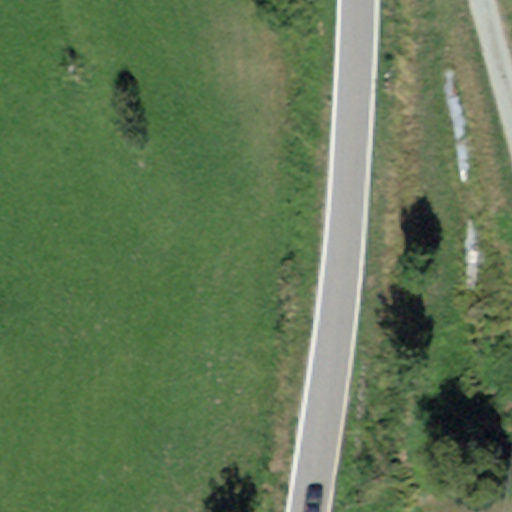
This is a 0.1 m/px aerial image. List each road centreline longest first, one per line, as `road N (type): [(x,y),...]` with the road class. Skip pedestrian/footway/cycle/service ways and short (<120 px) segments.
road 1 (tertiary): [(303,511),(343,195),(351,0)]
road 2 (track): [(479,0),(511,119)]
